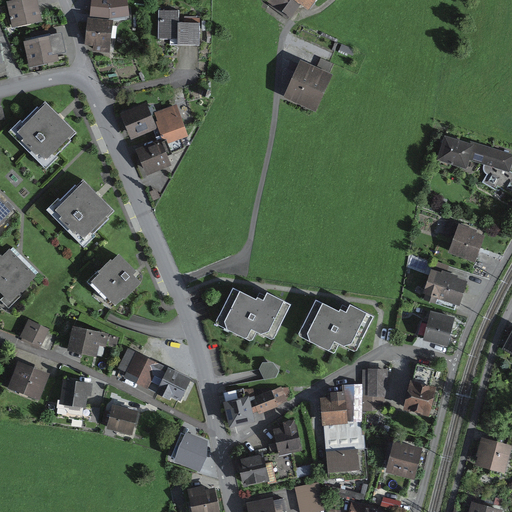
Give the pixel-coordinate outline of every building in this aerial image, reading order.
[(35,0),(26,0),(9,4),(14,25),(39,20),(35,0)] [(113,0),(89,0),(88,15),(99,16),(98,19),(106,20),(106,17),(111,17),(113,0)] [(268,0),(266,4),(290,20),(300,5),(308,10),(316,0),(268,0)] [(179,10),(158,10),(158,39),(170,39),(170,45),(200,46),(200,24),(179,23),(179,10)] [(98,19),(88,18),(84,45),(93,47),(93,52),(109,53),(113,21),(106,20),(98,19)] [(60,36),(26,43),(31,65),(57,59),(55,53),(63,51),(60,36)] [(354,50),(342,44),(340,49),(352,55),(354,50)] [(317,67),(300,60),(283,98),(316,113),(333,75),(330,73),(333,64),(320,58),(317,67)] [(211,92),(204,90),(202,97),(209,99),(211,92)] [(76,134),(46,104),(15,134),(47,165),(76,134)] [(153,104),(148,107),(146,104),(122,114),(124,117),(133,139),(153,130),(158,144),(166,140),(168,144),(189,137),(177,105),(157,111),(153,104)] [(511,196),(511,172),(510,171),(511,164),(511,154),(471,141),(470,144),(444,137),(437,161),(467,170),(470,160),(484,165),(483,167),(483,170),(484,173),(487,175),(482,182),(496,191),(498,187),(511,196)] [(146,145),(135,150),(147,177),(172,166),(167,157),(172,155),(168,144),(166,140),(158,144),(148,148),(146,145)] [(113,211),(84,182),(54,211),(84,240),(113,211)] [(0,226),(15,212),(0,196),(0,226)] [(448,253),(475,263),(485,237),(479,234),(477,231),(459,224),(448,253)] [(39,274),(11,247),(0,257),(0,292),(11,303),(39,274)] [(136,272),(119,254),(91,282),(115,306),(123,299),(125,300),(142,284),(134,275),(136,272)] [(431,269),(423,294),(425,295),(423,300),(436,304),(437,299),(459,307),(468,282),(457,278),(458,276),(442,271),(442,273),(431,269)] [(256,300),(233,288),(216,322),(217,325),(245,339),(248,338),(252,330),(271,340),(274,339),(292,305),(267,293),(264,300),(257,298),(256,300)] [(339,312),(316,300),(299,334),(300,338),(327,351),(331,350),(334,343),(353,352),(357,351),(374,317),(350,305),(346,313),(340,310),(339,312)] [(455,318),(431,312),(423,341),(447,347),(455,318)] [(50,329),(28,320),(19,337),(41,347),(50,329)] [(109,334),(72,327),(67,352),(97,358),(99,346),(106,348),(109,334)] [(511,331),(501,351),(511,355),(511,331)] [(119,337),(110,335),(108,347),(116,349),(119,337)] [(191,380),(128,348),(118,369),(126,373),(124,378),(169,401),(171,397),(181,402),(191,380)] [(50,374),(18,362),(8,389),(40,401),(50,374)] [(262,363),(259,369),(264,380),(276,378),(280,371),(273,362),(262,363)] [(416,364),(403,411),(429,417),(436,388),(431,387),(435,369),(416,364)] [(389,369),(363,369),(363,385),(362,411),(385,411),(385,397),(387,397),(388,388),(389,369)] [(93,384),(63,379),(60,404),(86,409),(87,396),(91,397),(93,384)] [(323,426),(362,422),(362,411),(363,385),(342,385),(343,392),(330,393),(330,398),(320,398),(322,426),(323,426)] [(223,403),(230,428),(255,422),(253,414),(258,412),(259,415),(278,407),(278,406),(288,401),(281,387),(249,398),(249,397),(245,398),(244,389),(224,394),(225,403),(223,403)] [(138,411),(113,405),(106,429),(132,436),(138,411)] [(292,454),(303,451),(294,420),(283,423),(284,427),(273,430),(276,443),(279,456),(292,454)] [(362,422),(323,426),(329,479),(343,478),(345,481),(367,478),(364,435),(362,435),(362,422)] [(208,442),(186,433),(185,434),(181,433),(171,457),(175,459),(174,462),(200,473),(206,458),(208,442)] [(478,457),(476,466),(505,475),(511,448),(511,446),(481,438),(476,457),(478,457)] [(394,441),(386,473),(415,480),(423,448),(394,441)] [(260,455),(237,460),(243,488),(268,482),(268,484),(297,477),(292,454),(279,456),(276,443),(269,445),(271,454),(261,457),(260,455)] [(295,487),(300,511),(318,511),(325,511),(319,482),(295,487)] [(365,495),(325,485),(323,493),(363,503),(365,495)] [(388,489),(374,485),(370,503),(399,511),(401,502),(386,498),(388,489)] [(205,487),(188,490),(191,511),(220,511),(215,488),(205,490),(205,487)] [(273,498),(246,503),(248,511),(286,511),(284,499),(274,501),(273,498)] [(382,511),(366,508),(367,505),(351,501),(348,511),(382,511)] [(469,511),(502,511),(503,510),(472,502),(469,511)]
